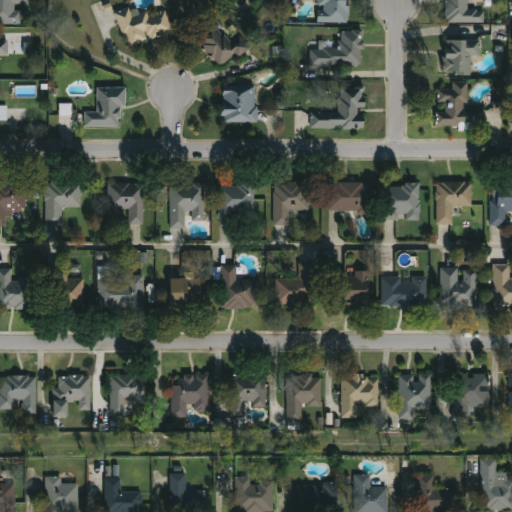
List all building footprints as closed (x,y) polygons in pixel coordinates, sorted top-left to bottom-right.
[(0,0),(29,0),(29,5),(20,5),(19,25),(0,24),(0,0)] [(319,0),(349,0),(349,24),(319,23),(319,0)] [(485,0),(485,24),(447,23),(447,0),(485,0)] [(174,31),(131,47),(120,17),(147,7),(150,15),(166,9),(174,31)] [(240,36),(251,48),(224,72),(197,41),(219,22),(235,40),(240,36)] [(311,66),(311,46),(341,46),(341,31),(363,31),(363,67),(311,66)] [(9,56),(0,56),(0,37),(9,37),(9,56)] [(471,56),(472,74),(445,74),(444,40),(481,40),(481,56),(471,56)] [(24,53),(32,53),(32,42),(23,42),(24,53)] [(486,127),(438,127),(438,109),(438,88),(453,88),(453,82),(469,82),(469,108),(486,108),(486,127)] [(256,123),(223,123),(223,85),(256,85),(256,123)] [(365,129),(311,130),(310,110),(338,109),(337,86),(365,86),(365,109),(364,109),(365,129)] [(127,88),(127,109),(121,108),(121,128),(86,127),(86,113),(98,113),(98,87),(127,88)] [(502,101),(492,102),(493,112),(503,112),(502,101)] [(255,219),(219,219),(219,186),(242,187),(242,182),(255,182),(255,219)] [(437,225),(437,182),(472,183),(472,206),(454,206),(454,225),(437,225)] [(82,208),(63,208),(63,226),(47,226),(47,183),(82,183),(82,208)] [(310,212),(289,212),(289,226),(274,226),(274,183),(310,183),(310,212)] [(27,212),(12,212),(12,226),(0,226),(0,184),(27,184),(27,212)] [(145,184),(145,225),(129,225),(129,212),(109,212),(109,184),(145,184)] [(205,220),(186,221),(186,230),(171,230),(170,185),(204,184),(205,220)] [(328,213),(328,184),(373,184),(373,213),(328,213)] [(383,185),(420,185),(421,220),(384,221),(383,185)] [(511,212),(507,212),(507,226),(492,226),(492,186),(511,186),(511,212)] [(276,279),(298,278),(298,264),(316,264),(316,305),(277,305),(276,279)] [(511,278),(511,309),(494,309),(494,265),(511,265),(511,278)] [(223,309),(222,267),(237,267),(237,281),(256,281),(256,308),(223,309)] [(441,309),(441,268),(477,268),(477,309),(441,309)] [(0,269),(13,269),(13,279),(34,279),(33,310),(0,309),(0,269)] [(84,270),(85,309),(43,310),(42,271),(84,270)] [(333,273),(371,272),(372,305),(334,306),(333,273)] [(144,277),(145,310),(99,310),(99,278),(144,277)] [(201,278),(201,307),(171,307),(171,278),(201,278)] [(382,278),(428,278),(428,307),(382,307),(382,278)] [(287,376),(323,375),(324,408),(304,408),(304,422),(288,423),(287,376)] [(360,407),(360,418),(343,419),(343,376),(380,375),(380,407),(360,407)] [(400,375),(432,375),(432,411),(416,411),(416,427),(400,427),(400,375)] [(454,375),(490,375),(491,409),(471,409),(471,421),(455,421),(454,375)] [(92,410),(80,410),(80,403),(70,403),(70,418),(56,418),(56,376),(92,376),(92,410)] [(209,376),(209,411),(187,411),(187,417),(173,417),(173,384),(183,384),(183,376),(209,376)] [(22,414),(22,411),(0,411),(0,377),(37,377),(37,414),(22,414)] [(267,411),(230,410),(230,377),(268,377),(267,411)] [(112,378),(147,378),(146,400),(127,400),(126,414),(111,414),(112,378)] [(238,430),(238,419),(228,419),(229,430),(238,430)] [(511,511),(482,511),(481,461),(497,461),(498,473),(510,473),(510,480),(511,480),(511,511)] [(16,511),(0,511),(0,462),(2,462),(2,484),(16,484),(16,511)] [(172,511),(172,474),(187,474),(187,491),(207,491),(207,511),(172,511)] [(355,511),(355,476),(372,475),(372,487),(389,487),(389,511),(355,511)] [(417,511),(417,475),(435,475),(435,488),(453,488),(453,511),(417,511)] [(79,485),(79,511),(47,511),(47,477),(63,477),(63,485),(79,485)] [(143,492),(143,511),(107,511),(107,478),(122,478),(122,492),(143,492)] [(236,511),(236,479),(274,479),(274,511),(236,511)] [(293,511),(293,484),(339,484),(339,511),(293,511)]
